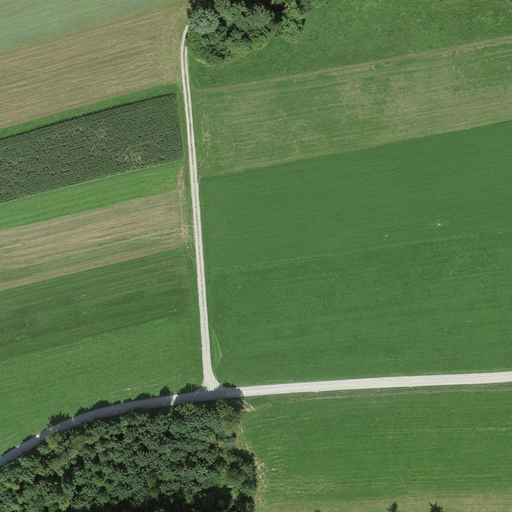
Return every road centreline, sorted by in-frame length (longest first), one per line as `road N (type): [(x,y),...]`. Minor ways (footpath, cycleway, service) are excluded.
road 1 (unclassified): [(0,462),(72,423),(147,404),(511,378)]
road 2 (track): [(210,395),(184,43),(198,0)]
